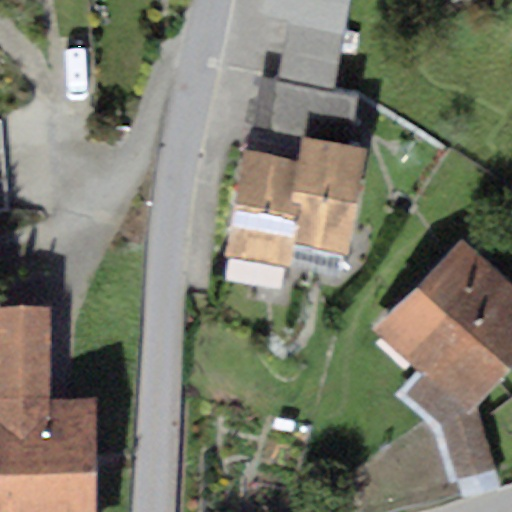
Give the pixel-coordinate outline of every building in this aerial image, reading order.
[(258,76),(244,155),(291,163),(297,134),(347,143),(357,95),(332,90),(349,2),(340,0),(262,0),(259,19),(289,25),(279,79),(258,76)] [(6,119),(0,118),(0,220),(10,220),(6,119)] [(291,163),(244,155),(225,262),(278,272),(282,249),(349,260),(368,146),(347,143),(297,134),(291,163)] [(511,278),(466,236),(377,332),(439,389),(438,429),(451,429),(461,479),(496,472),(481,403),(511,369),(511,278)] [(51,330),(0,329),(0,511),(97,511),(97,421),(52,422),(51,330)]
